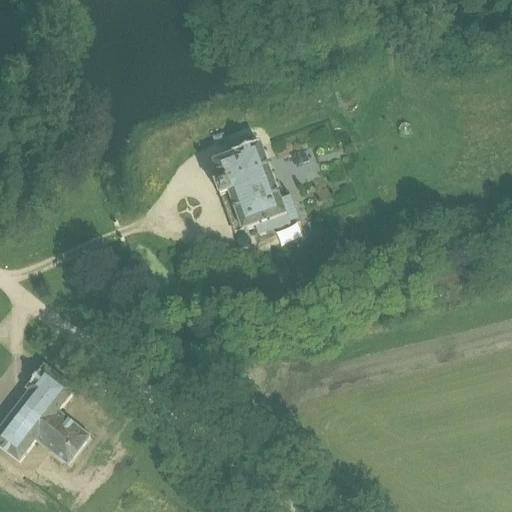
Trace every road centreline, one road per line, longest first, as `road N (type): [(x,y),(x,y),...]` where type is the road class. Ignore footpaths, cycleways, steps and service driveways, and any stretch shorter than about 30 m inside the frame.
road 1 (track): [(297,511),(0,281)]
road 2 (track): [(3,283),(189,207)]
